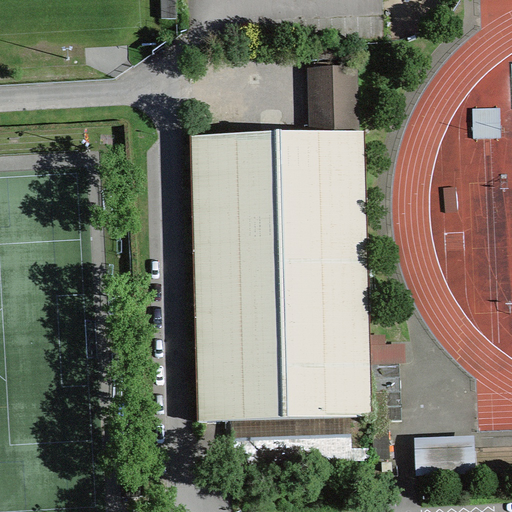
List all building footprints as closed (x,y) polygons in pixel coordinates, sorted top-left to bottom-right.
[(175,0),(161,0),(162,19),(176,19),(175,0)] [(356,69),(311,70),(312,142),(358,140),(358,135),(356,69)] [(192,139),(199,422),(231,421),(348,418),(364,418),(371,417),(370,364),(364,135),(358,135),(358,140),(312,142),(219,144),(219,138),(192,139)] [(370,364),(371,417),(372,422),(402,421),(400,363),(370,364)] [(349,451),(348,418),(231,421),(232,464),(353,461),(352,451),(349,451)] [(364,418),(348,418),(349,451),(352,451),(365,451),(364,418)] [(388,430),(373,431),(374,459),(389,459),(388,430)]
